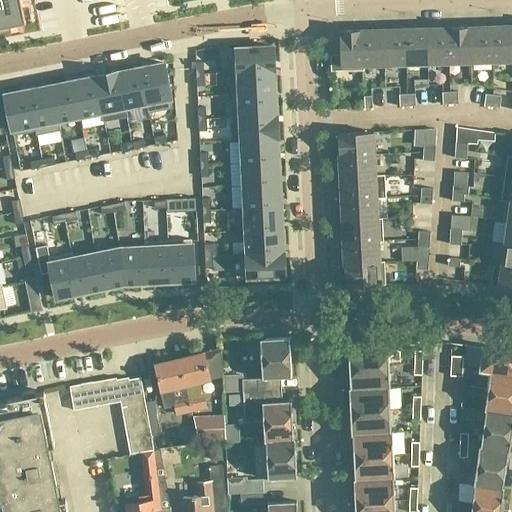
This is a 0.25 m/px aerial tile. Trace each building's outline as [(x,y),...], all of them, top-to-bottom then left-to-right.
[(21,0),(0,0),(0,21),(25,17),(21,0)] [(492,64),(511,63),(511,27),(491,28),(492,64)] [(492,64),(491,28),(469,29),(470,65),(492,64)] [(447,30),(448,65),(470,65),(469,29),(447,30)] [(425,30),(404,31),(405,66),(426,66),(425,30)] [(448,65),(447,30),(425,30),(426,66),(448,65)] [(382,31),(360,32),(361,73),(363,72),(363,68),(383,67),(382,31)] [(383,67),(405,66),(404,31),(382,31),(383,67)] [(340,73),(361,73),(360,32),(338,33),(339,56),(329,57),(330,74),(340,73)] [(272,48),(230,51),(232,74),(273,72),(272,48)] [(201,64),(193,64),(194,76),(202,76),(201,64)] [(162,65),(139,70),(148,115),(171,110),(162,65)] [(139,70),(117,74),(126,119),(127,119),(125,110),(145,106),(147,115),(148,115),(139,70)] [(274,95),(273,72),(232,74),(232,75),(236,75),(238,97),(274,95)] [(117,74),(94,79),(103,124),(126,119),(117,74)] [(202,76),(194,76),(195,88),(203,88),(202,76)] [(94,79),(72,83),(79,119),(100,115),(102,124),(103,124),(94,79)] [(72,83),(50,87),(59,133),(60,132),(58,123),(79,119),(72,83)] [(50,87),(27,92),(36,137),(59,133),(50,87)] [(27,92),(4,96),(12,137),(34,133),(35,137),(36,137),(27,92)] [(450,106),(449,94),(442,94),(442,106),(450,106)] [(449,94),(450,106),(458,106),(457,94),(449,94)] [(239,119),(229,119),(229,120),(275,118),(274,95),(238,97),(239,119)] [(399,109),(407,108),(406,96),(399,97),(399,109)] [(406,96),(407,108),(415,108),(414,96),(406,96)] [(491,109),(493,97),(485,96),(483,108),(491,109)] [(493,97),(491,109),(499,110),(500,98),(493,97)] [(372,110),(371,98),(363,99),(364,110),(372,110)] [(204,109),(196,109),(196,122),(205,121),(204,109)] [(275,118),(229,120),(230,143),(277,140),(275,118)] [(205,121),(196,122),(197,134),(205,133),(205,121)] [(337,159),(374,157),(373,134),(336,136),(337,159)] [(165,137),(153,139),(154,147),(166,145),(165,137)] [(277,140),(230,143),(231,144),(240,143),(241,165),(278,163),(277,140)] [(142,141),(130,143),(132,152),(144,149),(142,141)] [(130,143),(118,146),(120,154),(132,152),(130,143)] [(467,145),(455,145),(454,152),(466,153),(467,145)] [(423,147),(422,154),(434,155),(435,147),(423,147)] [(97,150),(85,152),(87,161),(99,158),(97,150)] [(85,152),(74,155),(75,163),(87,161),(85,152)] [(466,161),(466,153),(454,152),(454,160),(466,161)] [(434,163),(434,155),(422,154),(422,162),(434,163)] [(206,155),(198,155),(199,167),(207,167),(206,155)] [(9,157),(1,158),(3,170),(11,169),(9,157)] [(339,180),(384,178),(384,177),(375,177),(374,157),(337,159),(339,180)] [(53,159),(41,161),(42,169),(54,167),(53,159)] [(503,180),(511,181),(511,159),(506,159),(503,180)] [(41,161),(29,164),(30,172),(42,169),(41,161)] [(241,165),(243,188),(279,186),(278,163),(241,165)] [(421,179),(441,179),(440,165),(421,165),(421,179)] [(207,167),(199,167),(199,179),(208,179),(207,167)] [(11,169),(3,170),(6,182),(14,181),(11,169)] [(453,173),(452,187),(467,188),(467,174),(453,173)] [(384,178),(339,180),(340,202),(385,200),(384,178)] [(511,181),(503,180),(500,202),(505,203),(511,203),(511,181)] [(280,209),(279,186),(243,188),(244,210),(239,210),(239,211),(280,209)] [(452,188),(451,196),(467,197),(468,189),(452,188)] [(420,198),(432,198),(432,191),(420,190),(420,198)] [(467,197),(451,196),(451,203),(463,204),(463,197),(467,197)] [(432,198),(420,198),(419,205),(431,206),(432,198)] [(209,200),(201,201),(201,213),(209,212),(209,200)] [(376,201),(385,200),(340,202),(341,223),(382,221),(382,220),(377,220),(376,201)] [(18,201),(10,203),(12,215),(20,213),(18,201)] [(165,202),(153,202),(153,211),(165,210),(165,202)] [(383,204),(383,217),(410,217),(409,203),(383,204)] [(511,203),(505,203),(502,224),(511,225),(511,203)] [(123,204),(111,206),(113,214),(124,212),(123,204)] [(111,206),(99,209),(101,217),(113,214),(111,206)] [(280,209),(239,211),(240,234),(281,231),(280,209)] [(209,212),(201,213),(202,225),(210,224),(209,212)] [(20,213),(12,215),(14,227),(22,225),(20,213)] [(74,213),(62,216),(64,224),(76,222),(74,213)] [(62,216),(50,218),(52,226),(64,224),(62,216)] [(341,223),(342,245),(383,243),(382,221),(341,223)] [(511,225),(502,224),(506,225),(503,246),(511,247),(511,225)] [(246,256),(283,254),(281,231),(240,234),(240,235),(245,234),(246,256)] [(461,231),(449,231),(449,238),(461,239),(461,231)] [(429,242),(429,234),(418,234),(417,241),(429,242)] [(460,247),(461,239),(449,238),(448,246),(460,247)] [(190,241),(167,242),(169,284),(193,282),(191,249),(190,241)] [(417,249),(428,250),(429,242),(417,241),(417,249)] [(167,242),(144,243),(146,285),(169,284),(167,242)] [(143,249),(119,251),(124,286),(146,285),(144,243),(143,244),(143,249)] [(383,244),(383,243),(342,245),(343,267),(384,264),(384,263),(379,264),(378,244),(383,244)] [(215,245),(203,246),(204,258),(212,258),(216,258),(215,245)] [(28,246),(20,248),(22,260),(30,258),(28,246)] [(511,247),(503,246),(500,267),(511,268),(511,247)] [(47,247),(36,249),(42,275),(50,273),(56,300),(79,295),(70,255),(50,259),(47,247)] [(119,251),(94,256),(101,291),(124,286),(119,251)] [(283,254),(246,256),(247,280),(284,278),(283,254)] [(71,255),(70,255),(79,295),(101,291),(94,256),(72,260),(71,255)] [(30,258),(22,260),(24,272),(32,270),(30,258)] [(212,258),(204,258),(204,270),(213,270),(212,258)] [(459,261),(447,260),(447,268),(459,269),(459,261)] [(415,271),(427,272),(428,264),(416,263),(415,271)] [(343,267),(344,289),(385,287),(384,264),(343,267)] [(511,268),(500,267),(497,289),(511,291),(511,268)] [(291,379),(289,340),(259,341),(261,381),(291,379)] [(388,360),(398,359),(397,340),(387,340),(388,360)] [(347,344),(348,367),(388,365),(387,342),(347,344)] [(511,353),(481,348),(478,374),(489,376),(511,379),(511,353)] [(198,384),(209,381),(203,356),(178,362),(191,413),(206,410),(203,395),(201,396),(198,384)] [(413,367),(422,367),(422,357),(414,357),(413,367)] [(450,358),(450,368),(462,368),(463,358),(450,358)] [(164,410),(174,407),(176,417),(191,413),(178,362),(154,367),(164,410)] [(389,389),(388,365),(348,367),(349,390),(348,390),(348,391),(389,389)] [(422,367),(413,367),(413,377),(421,377),(422,367)] [(450,378),(462,378),(462,368),(450,368),(450,378)] [(483,413),(485,413),(511,416),(511,379),(489,376),(483,413)] [(145,406),(140,380),(128,382),(128,380),(116,382),(116,380),(92,385),(92,384),(80,386),(80,387),(69,389),(73,413),(120,404),(129,456),(140,455),(153,452),(147,418),(145,406)] [(241,382),(242,393),(257,393),(257,381),(241,382)] [(348,391),(349,413),(389,411),(388,390),(389,390),(389,389),(348,391)] [(263,443),(294,441),(293,441),(291,403),(272,404),(272,392),(257,393),(242,393),(243,425),(262,424),(263,443)] [(54,448),(43,394),(6,402),(6,405),(0,405),(0,502),(3,502),(4,509),(2,510),(2,511),(66,511),(65,502),(61,502),(51,449),(54,448)] [(412,412),(420,413),(420,403),(412,402),(412,412)] [(155,404),(145,406),(147,418),(157,416),(155,404)] [(390,434),(389,411),(349,413),(350,436),(391,434),(391,433),(390,434)] [(420,413),(412,412),(411,422),(420,423),(420,413)] [(508,453),(511,428),(511,416),(485,413),(479,448),(508,453)] [(195,429),(198,444),(224,443),(223,428),(195,429)] [(351,437),(353,459),(392,457),(391,434),(350,436),(350,437),(351,437)] [(459,435),(459,447),(467,447),(467,435),(459,435)] [(294,441),(263,443),(263,444),(264,444),(267,482),(296,480),(294,441)] [(411,444),(410,456),(418,456),(419,444),(411,444)] [(458,459),(467,459),(467,447),(459,447),(458,459)] [(473,487),(474,487),(503,491),(503,490),(502,490),(507,454),(508,455),(508,453),(479,448),(478,448),(473,487)] [(159,511),(152,453),(140,455),(145,498),(138,499),(138,504),(125,506),(125,511),(159,511)] [(418,456),(410,456),(410,468),(418,468),(418,456)] [(394,480),(392,457),(353,459),(354,481),(352,481),(353,482),(394,480)] [(212,511),(211,498),(223,497),(221,468),(209,469),(210,484),(196,485),(197,498),(181,500),(182,511),(212,511)] [(353,482),(354,504),(393,502),(392,481),(394,481),(394,480),(353,482)] [(261,483),(227,484),(227,496),(262,494),(261,483)] [(470,511),(500,511),(503,491),(474,487),(470,511)] [(409,490),(409,502),(417,502),(417,490),(409,490)] [(354,511),(393,511),(393,502),(354,504),(354,511)] [(416,511),(417,502),(409,502),(408,511),(416,511)] [(296,511),(296,503),(267,505),(266,511),(296,511)]
